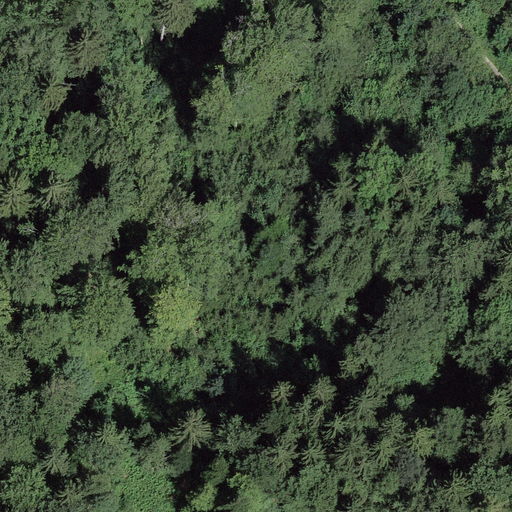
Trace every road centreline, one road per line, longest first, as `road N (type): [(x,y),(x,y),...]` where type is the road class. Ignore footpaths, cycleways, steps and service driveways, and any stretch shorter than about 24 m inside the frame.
road 1 (track): [(0,500),(68,449),(85,424),(95,372),(92,345),(66,289),(0,198)]
road 2 (track): [(511,95),(437,0)]
